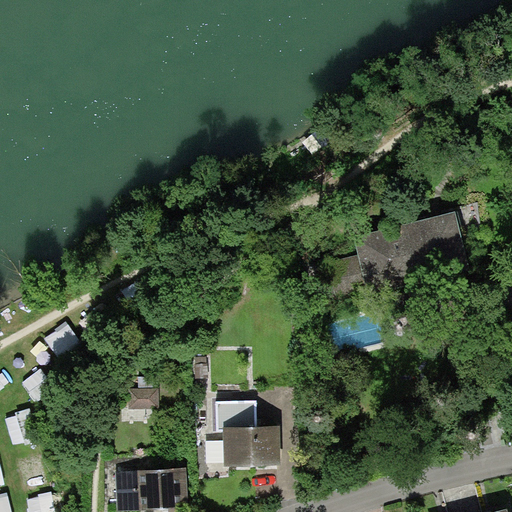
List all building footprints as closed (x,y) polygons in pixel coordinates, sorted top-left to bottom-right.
[(456,212),(353,237),(368,296),(471,271),(456,212)] [(196,378),(209,378),(208,356),(195,357),(196,378)] [(159,388),(129,388),(129,409),(160,409),(159,388)] [(257,400),(215,401),(216,432),(223,432),(224,467),(281,466),(280,426),(258,427),(257,400)] [(186,467),(116,471),(118,511),(188,508),(186,467)]
